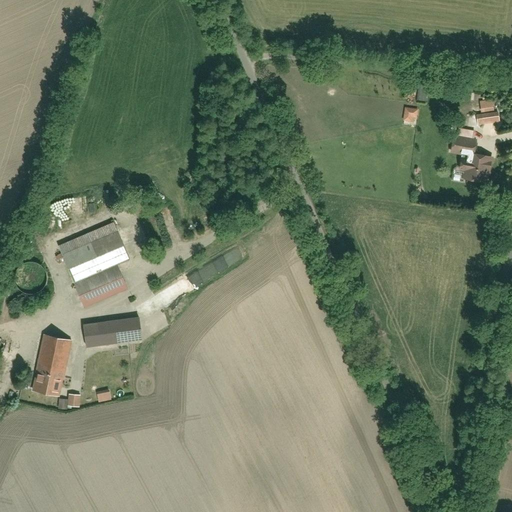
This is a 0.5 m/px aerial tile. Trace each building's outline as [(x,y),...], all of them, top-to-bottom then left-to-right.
[(481,118),(497,116),(495,104),(474,108),(477,126),(483,125),(481,118)] [(488,178),(495,150),(468,143),(472,129),(441,121),(434,146),(458,152),(453,169),(488,178)] [(114,259),(128,253),(112,215),(56,240),(82,299),(123,280),(114,259)] [(42,265),(39,260),(36,258),(31,256),(26,256),(21,257),(18,260),(15,264),(14,269),(14,274),(17,279),(20,282),(25,284),(30,285),(36,283),(40,279),(42,275),(43,270),(42,265)] [(126,334),(124,313),(73,318),(75,339),(126,334)] [(70,334),(40,328),(28,383),(57,389),(70,334)] [(76,400),(77,390),(67,389),(67,394),(57,394),(56,401),(65,401),(65,399),(76,400)]
